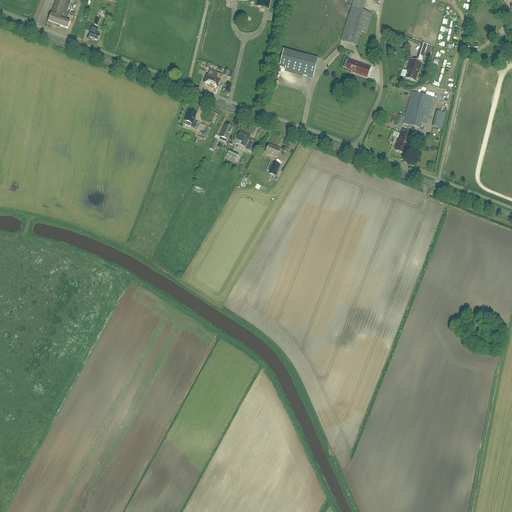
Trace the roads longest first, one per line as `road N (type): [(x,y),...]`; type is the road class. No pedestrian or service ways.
road 1 (secondary): [(31,31),(511,217)]
road 2 (track): [(353,154),(380,93),(382,0)]
